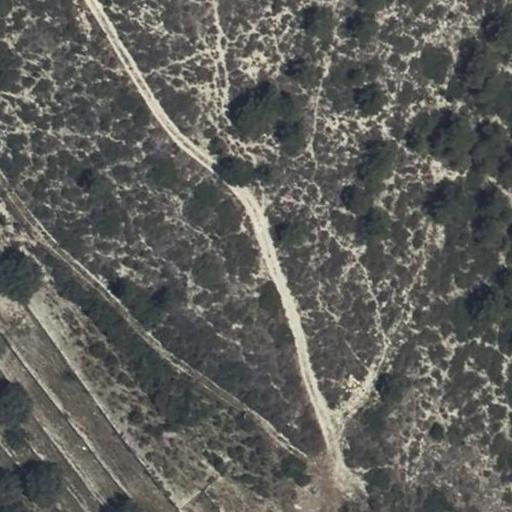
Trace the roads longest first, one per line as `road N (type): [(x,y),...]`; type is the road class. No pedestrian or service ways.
road 1 (track): [(91,0),(166,126),(254,205),(340,467),(337,489)]
road 2 (track): [(337,489),(120,307),(38,225),(0,171)]
